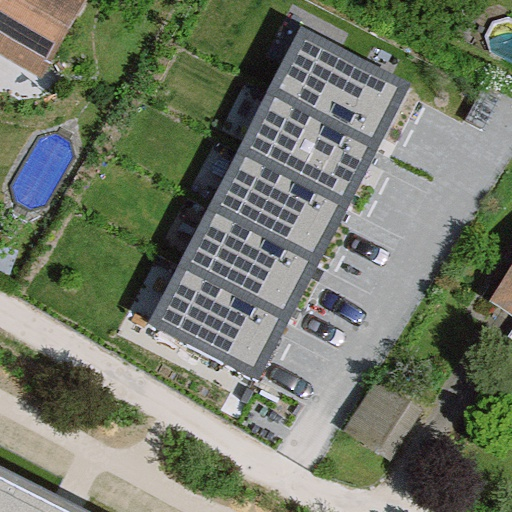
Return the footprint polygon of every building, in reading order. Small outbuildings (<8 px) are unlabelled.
[(89,7),(76,0),(0,0),(0,41),(50,71),(89,7)] [(274,42),(245,99),(345,149),(374,92),(274,42)] [(245,99),(216,156),(316,206),(345,149),(245,99)] [(216,156),(187,213),(287,263),(316,206),(216,156)] [(187,213),(158,270),(258,320),(287,263),(187,213)] [(158,270),(129,327),(229,377),(258,320),(158,270)] [(511,276),(498,299),(511,308),(511,276)] [(358,431),(404,455),(432,402),(385,378),(358,431)] [(43,511),(0,490),(0,511),(43,511)]
